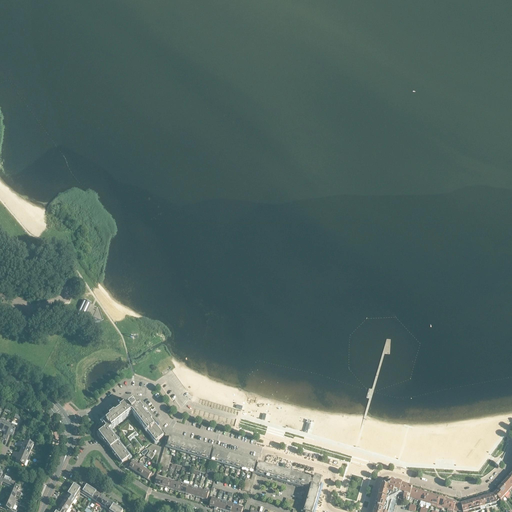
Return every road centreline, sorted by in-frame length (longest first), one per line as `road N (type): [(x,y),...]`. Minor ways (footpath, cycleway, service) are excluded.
road 1 (residential): [(265,450),(175,424),(144,390),(124,389),(89,414)]
road 2 (residential): [(511,445),(488,482),(462,492),(382,472),(368,511)]
